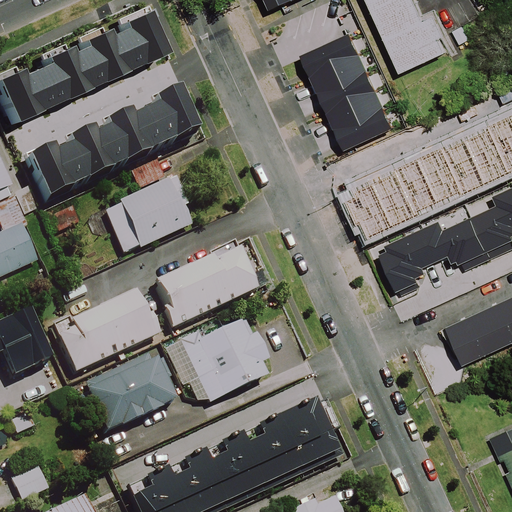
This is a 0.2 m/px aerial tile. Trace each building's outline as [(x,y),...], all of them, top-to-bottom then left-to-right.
[(298,0),(268,0),(274,11),(298,0)] [(370,0),(404,75),(449,54),(442,39),(447,36),(438,16),(427,21),(417,0),(370,0)] [(0,78),(0,115),(5,126),(157,56),(137,15),(112,27),(115,33),(100,40),(97,33),(73,45),(75,50),(63,56),(60,51),(36,62),(38,67),(13,79),(11,73),(0,78)] [(354,33),(305,55),(348,151),(397,129),(354,33)] [(22,166),(42,207),(193,137),(174,96),(149,107),(152,113),(128,124),(125,118),(100,130),(103,136),(91,142),(88,136),(63,147),(65,153),(51,159),(48,154),(22,166)] [(482,109),(393,149),(403,171),(400,173),(414,204),(442,192),(440,187),(483,168),(481,163),(491,158),(485,145),(497,140),(482,109)] [(24,140),(15,122),(3,128),(12,146),(24,140)] [(0,192),(9,188),(0,167),(0,192)] [(116,207),(137,252),(190,228),(181,210),(186,208),(173,180),(116,207)] [(391,252),(384,255),(401,293),(423,283),(421,279),(430,274),(427,268),(453,257),(456,265),(462,262),(463,265),(511,242),(511,190),(496,198),(500,207),(448,230),(444,221),(389,246),(391,252)] [(0,230),(2,235),(0,235),(0,279),(35,263),(20,231),(26,228),(13,200),(0,205),(0,230)] [(380,223),(377,213),(355,220),(364,246),(396,234),(391,219),(380,223)] [(160,314),(169,333),(253,294),(235,254),(211,265),(209,260),(153,286),(164,311),(160,314)] [(54,340),(71,377),(156,338),(147,319),(143,321),(131,296),(67,326),(70,333),(54,340)] [(511,299),(450,328),(468,367),(511,346),(511,299)] [(0,362),(9,382),(49,364),(26,315),(0,327),(0,362)] [(177,344),(207,408),(265,381),(259,368),(266,365),(253,337),(249,339),(242,323),(199,343),(196,335),(177,344)] [(87,393),(83,395),(84,397),(78,400),(85,415),(91,412),(103,437),(117,431),(118,432),(159,413),(158,412),(173,405),(163,382),(169,379),(161,361),(154,364),(153,363),(150,364),(146,356),(83,386),(87,393)] [(129,503),(132,511),(213,511),(325,460),(328,464),(341,458),(330,436),(328,437),(312,404),(253,431),(259,443),(244,451),(238,438),(216,448),(221,460),(206,467),(200,456),(178,466),(184,478),(169,485),(163,473),(142,483),(148,495),(129,503)] [(511,473),(508,475),(511,483),(511,430),(492,440),(503,464),(508,462),(511,470),(511,473)] [(92,474),(85,453),(75,456),(81,477),(92,474)] [(9,481),(20,505),(46,492),(35,469),(9,481)] [(58,511),(84,511),(80,502),(58,511)] [(335,511),(331,502),(314,510),(312,504),(295,511),(335,511)]
